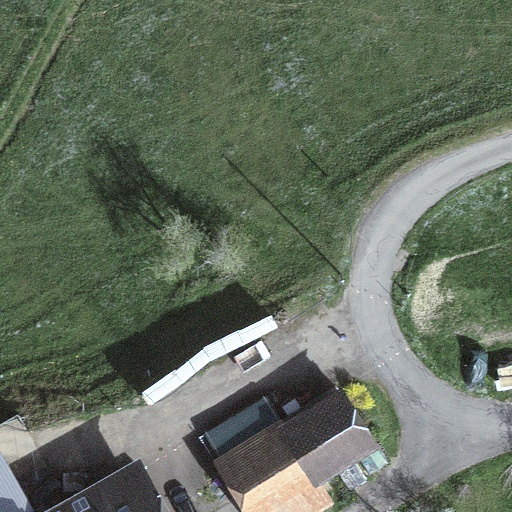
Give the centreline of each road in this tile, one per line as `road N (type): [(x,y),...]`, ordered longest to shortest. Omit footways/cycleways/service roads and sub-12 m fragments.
road 1 (residential): [(511,418),(450,421),(420,408),(390,379),(375,339),(373,284),(383,241),(409,198),(461,160),(511,143)]
road 2 (track): [(72,0),(0,132)]
